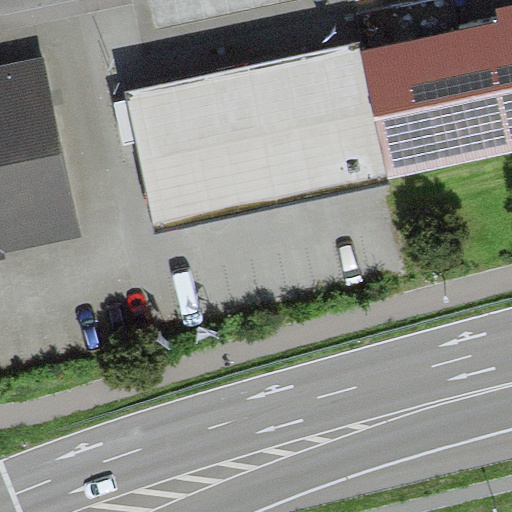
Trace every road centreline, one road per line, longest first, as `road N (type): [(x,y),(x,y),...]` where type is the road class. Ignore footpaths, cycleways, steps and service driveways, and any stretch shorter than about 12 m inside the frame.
road 1 (primary): [(511,364),(217,445)]
road 2 (primary): [(217,445),(17,511)]
